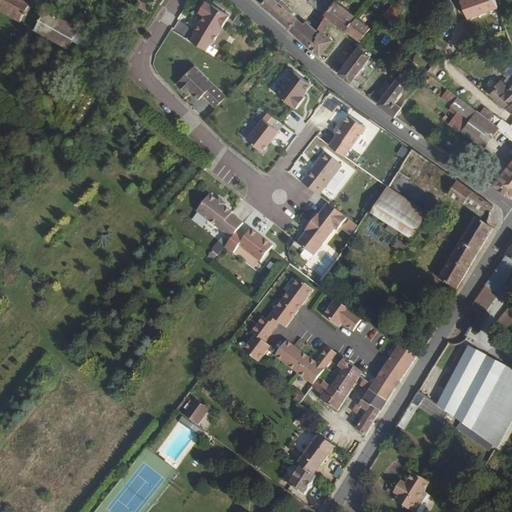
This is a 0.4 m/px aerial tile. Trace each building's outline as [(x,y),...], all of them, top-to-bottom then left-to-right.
[(0,0),(0,9),(23,22),(29,10),(10,0),(0,0)] [(280,0),(266,0),(260,6),(275,18),(289,32),(297,22),(277,4),(280,0)] [(332,0),(312,0),(310,3),(314,6),(326,17),(337,4),(332,0)] [(498,0),(474,0),(467,3),(473,21),(502,11),(498,0)] [(207,43),(208,44),(225,16),(207,5),(207,6),(201,2),(195,13),(200,16),(190,33),(191,33),(186,42),(202,51),(207,43)] [(373,29),(337,4),(326,17),(322,23),(318,29),(318,30),(321,33),(324,35),(330,25),(333,21),(363,42),(373,29)] [(400,23),(406,15),(395,6),(389,15),(400,23)] [(70,50),(79,29),(43,14),(35,35),(70,50)] [(318,29),(322,23),(318,20),(314,26),(318,29)] [(299,24),(297,22),(289,32),(292,34),(295,37),(302,27),(299,24)] [(305,25),(302,27),(295,37),(310,50),(316,41),(313,39),(316,33),(305,25)] [(319,35),(316,33),(313,39),(316,41),(310,50),(319,58),(326,48),(319,43),(322,38),(319,35)] [(357,54),(361,48),(357,44),(352,50),(357,54)] [(351,84),(357,90),(361,86),(355,80),(372,58),(361,48),(357,54),(339,76),(349,85),(351,84)] [(223,98),(191,67),(176,82),(176,83),(174,85),(183,95),(186,92),(195,101),(199,97),(212,109),(223,98)] [(309,86),(292,73),(275,96),(292,109),(292,108),(295,109),(302,99),(300,98),(309,86)] [(378,107),(395,120),(403,109),(396,104),(410,86),(401,78),(400,79),(393,89),(383,100),(378,107)] [(377,95),(383,100),(393,89),(386,83),(377,95)] [(511,110),(511,88),(507,84),(496,98),(511,110)] [(447,95),(458,104),(462,99),(451,90),(447,95)] [(368,99),(378,107),(383,100),(377,95),(373,93),(368,99)] [(479,113),(462,99),(458,104),(464,109),(454,121),(486,147),(499,130),(492,124),(489,121),(483,116),(479,113)] [(497,118),(489,112),(487,110),(486,112),(483,116),(489,121),(492,124),(497,118)] [(275,122),(265,114),(244,141),(260,154),(276,133),(270,128),(275,122)] [(329,148),(345,159),(365,129),(351,119),(337,139),(336,138),(329,148)] [(511,139),(511,126),(507,122),(500,130),(511,139)] [(487,182),(495,188),(511,168),(493,153),(489,158),(499,167),(487,182)] [(301,186),(318,198),(341,168),(325,155),(301,186)] [(511,196),(511,166),(495,188),(509,197),(511,196)] [(493,212),(495,209),(460,184),(452,197),(465,207),(467,208),(471,203),(484,212),(493,212)] [(209,231),(224,242),(231,234),(237,226),(225,217),(226,215),(201,197),(188,215),(202,225),(200,227),(200,230),(205,234),(208,233),(209,231)] [(411,245),(421,230),(380,201),(370,216),(371,217),(380,224),(411,245)] [(298,244),(313,255),(333,229),(335,231),(344,219),(326,206),(317,217),(316,216),(306,231),(308,233),(306,235),(305,234),(298,244)] [(490,226),(480,219),(442,278),(458,289),(497,230),(490,226)] [(341,228),(348,234),(354,226),(346,221),(341,228)] [(438,233),(438,231),(438,228),(437,226),(435,225),(433,224),(430,224),(428,225),(426,226),(425,228),(424,230),(424,232),(425,235),(427,236),(429,237),(431,238),(433,238),(435,237),(437,235),(438,233)] [(233,248),(257,267),(270,250),(246,232),(240,240),(231,234),(224,242),(218,249),(227,256),(233,248)] [(295,277),(267,316),(276,322),(282,327),(310,288),(295,277)] [(349,308),(334,297),(322,313),(337,325),(340,321),(349,308)] [(349,308),(340,321),(344,324),(353,311),(349,308)] [(494,328),(503,336),(511,324),(511,310),(509,309),(494,328)] [(353,311),(344,324),(351,329),(360,316),(353,311)] [(267,316),(264,320),(273,326),(276,322),(267,316)] [(252,336),(240,352),(255,363),(267,346),(261,342),(273,326),(264,320),(260,317),(248,333),(252,336)] [(401,345),(411,352),(415,347),(411,344),(410,346),(403,341),(401,345)] [(272,358),(311,385),(316,378),(323,368),(333,353),(324,347),(316,359),(320,361),(318,366),(313,363),(283,342),(272,358)] [(398,382),(415,355),(411,352),(401,345),(399,344),(382,370),(398,382)] [(511,369),(472,348),(440,407),(503,440),(511,423),(511,369)] [(334,366),(339,358),(333,353),(323,368),(334,376),(336,373),(333,370),(335,367),(334,366)] [(360,372),(345,361),(339,358),(334,366),(335,367),(333,370),(336,373),(334,376),(327,387),(316,378),(311,385),(303,397),(301,399),(306,403),(312,395),(318,399),(317,402),(333,413),(355,379),(360,372)] [(385,402),(393,390),(377,378),(370,389),(369,391),(385,402)] [(355,428),(364,434),(375,418),(373,418),(379,409),(380,410),(385,402),(369,391),(370,389),(360,381),(356,386),(366,394),(362,400),(360,399),(355,406),(359,410),(351,422),(356,426),(355,428)] [(182,397),(173,410),(187,420),(196,407),(182,397)] [(202,407),(194,421),(198,423),(206,410),(202,407)] [(317,435),(332,445),(340,434),(328,426),(325,424),(323,423),(315,433),(317,435)] [(312,474),(332,445),(317,435),(297,463),(300,465),(312,474)] [(271,436),(267,443),(270,446),(275,439),(271,436)] [(301,494),(314,475),(312,474),(300,465),(287,484),(301,494)] [(423,502),(429,493),(412,481),(405,492),(400,489),(393,501),(397,505),(399,506),(396,511),(427,511),(430,507),(423,502)]
